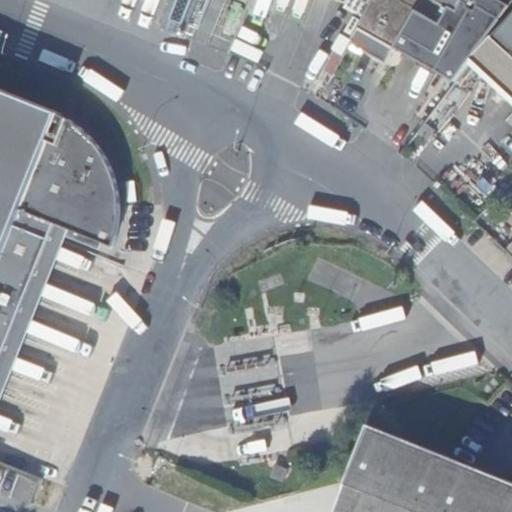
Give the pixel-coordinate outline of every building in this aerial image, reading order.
[(473,59),(511,5),(511,0),(373,0),(370,6),(350,42),(390,63),(397,48),(456,81),(473,59)] [(511,14),(473,59),(511,96),(511,14)] [(58,114),(6,93),(0,106),(0,356),(52,225),(68,231),(102,245),(112,249),(115,241),(118,228),(119,219),(119,205),(117,192),(115,183),(110,169),(104,157),(94,142),(81,129),(71,122),(67,119),(66,123),(56,119),(58,114)] [(66,123),(67,119),(58,114),(56,119),(66,123)] [(0,356),(0,403),(65,238),(68,231),(52,225),(0,356)] [(99,252),(102,245),(68,231),(65,238),(99,252)] [(273,337),(214,349),(222,386),(239,470),(298,460),(281,374),(273,337)] [(511,511),(511,490),(368,432),(336,511),(511,511)]
